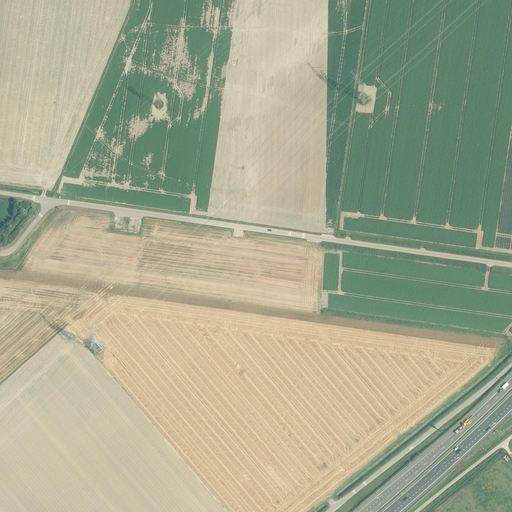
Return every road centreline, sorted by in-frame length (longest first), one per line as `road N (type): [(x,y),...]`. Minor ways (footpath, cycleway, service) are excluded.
road 1 (tertiary): [(511,265),(51,200)]
road 2 (unclassified): [(326,511),(511,363)]
road 3 (motorway): [(511,381),(370,511)]
road 4 (motorway): [(388,511),(511,398)]
